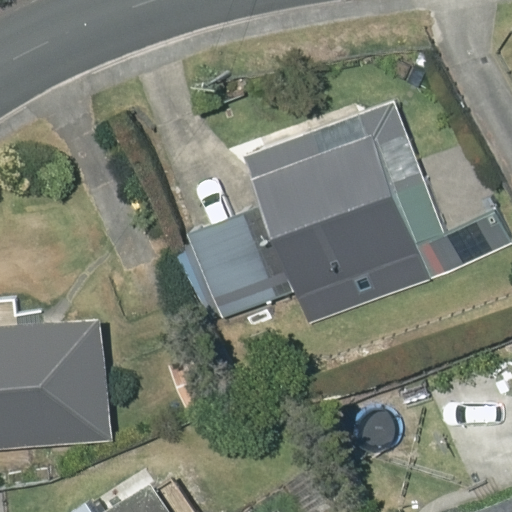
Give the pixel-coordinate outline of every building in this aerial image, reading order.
[(261,166),(249,171),(308,320),(429,275),(417,241),(445,231),(423,174),(392,186),(369,124),(312,145),(305,126),(252,145),(261,166)] [(276,292),(244,206),(188,228),(220,314),(276,292)] [(98,308),(0,315),(0,442),(110,435),(98,308)] [(184,349),(191,374),(212,368),(206,343),(184,349)] [(345,413),(330,421),(341,442),(356,435),(345,413)] [(75,511),(179,511),(148,466),(75,511)] [(511,511),(511,480),(480,493),(488,511),(511,511)]
